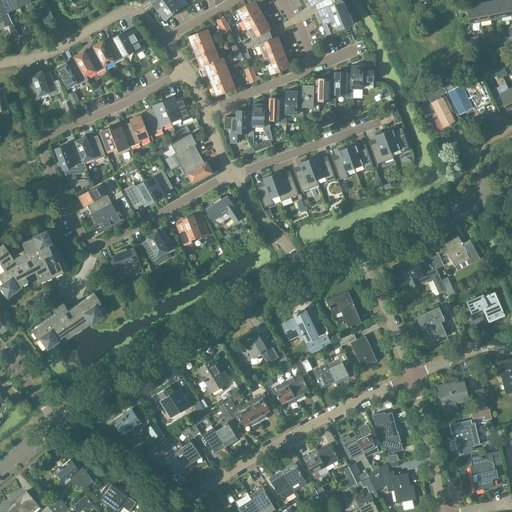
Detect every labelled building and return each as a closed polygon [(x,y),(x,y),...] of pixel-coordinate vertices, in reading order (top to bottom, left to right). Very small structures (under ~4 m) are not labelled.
[(7,27),(7,26),(14,40),(19,38),(8,13),(1,0),(0,0),(0,24),(5,22),(7,27)] [(16,0),(1,0),(8,13),(20,8),(16,0)] [(156,0),(152,3),(159,12),(174,0),(156,0)] [(178,0),(174,0),(159,12),(166,22),(167,22),(166,20),(183,8),(178,0)] [(307,0),(311,5),(312,7),(317,4),(319,10),(318,11),(328,35),(353,25),(344,0),(343,0),(342,0),(307,0)] [(498,0),(488,2),(491,20),(501,18),(498,0)] [(508,0),(498,0),(501,18),(511,16),(508,0)] [(237,11),(243,21),(261,11),(255,1),(237,11)] [(488,2),(477,4),(481,22),(491,20),(488,2)] [(481,22),(477,4),(467,6),(470,24),(481,22)] [(47,5),(38,9),(45,25),(54,21),(47,5)] [(243,21),(248,30),(266,20),(261,11),(243,21)] [(266,20),(248,30),(253,40),(258,37),(260,44),(273,39),(270,31),(271,30),(266,20)] [(28,25),(22,27),(25,33),(26,35),(31,32),(28,25)] [(114,38),(114,39),(125,58),(126,58),(125,57),(134,53),(135,55),(146,49),(135,29),(125,35),(124,32),(114,38)] [(189,37),(193,47),(212,40),(208,29),(189,37)] [(260,44),(264,55),(282,47),(278,37),(273,39),(260,44)] [(94,46),(95,49),(106,69),(107,68),(106,66),(114,61),(115,64),(125,58),(114,39),(105,43),(104,41),(94,46)] [(193,47),(197,57),(216,50),(212,40),(193,47)] [(264,55),(268,65),(286,57),(282,47),(264,55)] [(75,57),(77,61),(88,81),(89,80),(87,76),(95,72),(96,74),(106,69),(95,49),(87,54),(85,51),(75,57)] [(201,68),(205,66),(220,60),(216,50),(197,57),(201,68)] [(286,57),(268,65),(272,75),(290,68),(286,57)] [(205,66),(209,76),(228,69),(224,58),(220,60),(205,66)] [(88,81),(77,61),(69,66),(67,63),(57,69),(68,89),(77,84),(78,86),(88,81)] [(352,73),(347,73),(346,95),(346,98),(363,99),(363,89),(374,89),(374,71),(364,71),(364,66),(352,66),(352,73)] [(209,76),(213,86),(232,79),(228,69),(209,76)] [(504,77),(500,71),(495,73),(498,80),(504,77)] [(54,82),(50,72),(43,74),(43,72),(32,76),(32,78),(26,81),(32,100),(40,97),(39,95),(48,92),(49,94),(57,91),(57,93),(63,91),(59,80),(54,82)] [(335,80),(331,79),(330,101),(329,101),(329,105),(336,105),(336,95),(346,95),(347,73),(336,73),(335,80)] [(232,79),(213,86),(217,96),(236,89),(232,79)] [(319,86),(315,86),(314,108),(313,108),(313,111),(320,111),(320,101),(329,101),(330,101),(331,79),(319,79),(319,86)] [(303,92),(298,92),(297,114),(297,118),(303,118),(303,108),(313,108),(314,108),(315,86),(303,85),(303,92)] [(4,87),(0,88),(0,111),(8,110),(9,111),(4,87)] [(511,108),(511,95),(509,90),(500,94),(508,111),(511,108)] [(67,95),(73,105),(80,101),(74,91),(67,95)] [(286,99),(282,99),(281,121),(280,121),(280,124),(282,127),(284,131),(287,131),(287,114),(297,114),(298,92),(287,92),(286,99)] [(174,98),(164,102),(172,123),(181,119),(182,122),(194,117),(185,96),(175,100),(174,98)] [(270,105),(265,105),(265,127),(264,127),(264,131),(266,135),(270,135),(271,121),(280,121),(281,121),(282,99),(282,98),(270,98),(270,105)] [(63,103),(68,115),(75,112),(70,100),(63,103)] [(172,123),(164,102),(153,106),(154,108),(144,112),(152,133),(164,129),(163,126),(172,123)] [(248,134),(247,134),(247,137),(249,140),(251,144),(254,142),(254,127),(264,127),(265,127),(265,105),(254,104),(254,111),(249,111),(248,134)] [(238,133),(247,134),(248,134),(249,111),(237,111),(237,118),(232,118),(231,118),(225,117),(224,129),(231,130),(231,143),(238,144),(238,133)] [(132,123),(122,127),(130,148),(141,143),(140,141),(150,137),(142,116),(131,120),(132,123)] [(322,118),(317,120),(321,127),(326,125),(322,118)] [(130,148),(122,127),(112,130),(111,128),(100,132),(109,153),(118,149),(119,152),(130,148)] [(385,132),(392,153),(400,150),(401,153),(410,150),(402,129),(395,132),(394,129),(385,132)] [(385,132),(382,133),(382,131),(375,134),(376,136),(375,136),(377,143),(370,145),(377,165),(394,159),(392,153),(385,132)] [(280,135),(283,142),(289,140),(285,133),(280,135)] [(174,155),(180,166),(200,155),(195,146),(197,144),(192,134),(172,145),(177,154),(174,155)] [(76,142),(77,144),(87,171),(88,171),(86,165),(85,162),(94,159),(95,161),(106,157),(98,136),(88,140),(87,137),(76,142)] [(254,144),(251,145),(253,148),(255,153),(262,150),(260,144),(257,145),(256,143),(254,144)] [(349,146),(349,147),(347,148),(355,169),(364,166),(366,171),(374,168),(367,149),(359,151),(357,145),(356,145),(355,143),(349,146)] [(87,171),(77,144),(68,148),(67,145),(56,149),(66,176),(67,175),(66,175),(77,174),(83,174),(87,171)] [(355,169),(347,148),(346,149),(345,147),(338,149),(339,151),(338,152),(340,158),(333,161),(340,181),(348,178),(346,172),(355,169)] [(200,155),(180,166),(186,176),(188,174),(193,184),(213,173),(207,162),(205,164),(200,155)] [(310,160),(317,180),(325,177),(327,183),(336,180),(329,160),(321,163),(319,156),(317,157),(317,155),(310,157),(311,159),(310,160)] [(310,160),(307,161),(307,159),(300,161),(301,163),(300,163),(302,170),(295,173),(302,192),(319,186),(317,180),(310,160)] [(127,169),(130,173),(137,169),(134,165),(127,169)] [(153,177),(145,182),(156,201),(165,196),(164,194),(174,188),(163,169),(152,174),(153,177)] [(272,176),(279,196),(281,202),(299,196),(292,176),(284,178),(282,172),(272,176)] [(271,199),(279,196),(272,176),(263,179),(265,185),(258,188),(265,208),(273,205),(271,199)] [(156,201),(145,182),(136,186),(135,184),(124,190),(135,210),(144,204),(146,207),(156,201)] [(340,186),(342,192),(349,190),(347,184),(340,186)] [(87,205),(92,215),(112,204),(107,194),(104,195),(99,186),(79,197),(85,207),(87,205)] [(213,206),(207,210),(217,227),(232,217),(235,223),(243,218),(228,196),(222,200),(221,198),(211,204),(213,206)] [(112,204),(92,215),(98,224),(100,223),(105,233),(125,222),(120,211),(117,213),(112,204)] [(177,225),(185,246),(193,243),(192,240),(201,237),(202,240),(210,236),(201,215),(195,218),(193,215),(183,220),(184,222),(177,225)] [(39,283),(58,274),(68,270),(51,229),(44,232),(44,231),(33,237),(21,242),(25,252),(12,259),(3,244),(0,245),(0,286),(6,296),(16,289),(16,288),(27,281),(27,280),(32,277),(30,274),(34,272),(39,283)] [(148,240),(142,243),(143,245),(146,250),(153,263),(154,264),(155,263),(155,264),(170,256),(169,254),(176,250),(173,244),(170,240),(165,230),(159,234),(157,232),(147,237),(148,240)] [(444,244),(455,266),(458,271),(481,259),(470,239),(463,243),(459,236),(444,244)] [(110,258),(118,277),(134,270),(137,276),(144,273),(134,249),(128,251),(127,249),(116,253),(117,256),(110,258)] [(401,286),(409,283),(411,289),(421,285),(419,280),(425,277),(417,257),(393,267),(401,286)] [(449,296),(442,280),(442,281),(440,277),(433,281),(439,294),(446,291),(449,296)] [(448,278),(442,280),(449,296),(455,294),(448,278)] [(484,295),(466,302),(472,314),(484,309),(487,318),(503,312),(495,293),(489,295),(487,290),(482,292),(484,295)] [(327,301),(334,316),(342,312),(348,327),(355,324),(356,325),(362,323),(354,305),(355,305),(355,304),(352,305),(350,300),(352,299),(351,299),(348,292),(327,301)] [(61,310),(55,314),(30,331),(37,341),(40,339),(46,348),(56,341),(63,336),(64,335),(66,339),(87,325),(90,323),(91,323),(101,316),(106,312),(93,293),(67,311),(60,301),(62,305),(59,307),(61,310)] [(459,295),(452,298),(458,311),(465,308),(459,295)] [(417,317),(418,319),(423,331),(431,327),(437,341),(447,336),(441,323),(445,321),(439,307),(417,317)] [(283,324),(291,340),(303,334),(307,342),(318,336),(306,310),(294,316),(295,318),(283,324)] [(240,346),(245,354),(249,351),(253,359),(261,354),(267,364),(279,358),(272,347),(267,350),(258,335),(240,346)] [(307,345),(311,354),(332,345),(327,335),(307,345)] [(511,357),(497,362),(506,395),(511,392),(511,357)] [(285,358),(269,366),(273,373),(289,365),(285,358)] [(292,376),(286,379),(299,402),(306,398),(304,393),(309,391),(305,385),(306,384),(303,378),(309,375),(300,359),(295,362),(301,373),(293,377),(292,376)] [(340,359),(328,365),(337,384),(344,381),(342,378),(348,375),(340,359)] [(198,370),(208,386),(205,388),(210,395),(232,383),(225,371),(222,372),(215,360),(198,370)] [(337,384),(328,365),(314,371),(322,388),(335,381),(337,385),(337,384)] [(233,380),(241,392),(248,387),(241,375),(233,380)] [(274,385),(269,377),(263,381),(268,389),(274,385)] [(299,402),(286,379),(281,382),(282,383),(271,389),(274,394),(276,392),(279,398),(280,398),(283,404),(287,402),(290,407),(299,402)] [(443,404),(445,404),(446,410),(457,407),(455,401),(468,398),(464,382),(451,386),(450,384),(439,387),(443,404)] [(171,386),(157,394),(161,400),(162,401),(160,401),(170,418),(171,419),(172,417),(190,405),(192,405),(192,404),(181,388),(180,389),(175,393),(175,392),(171,386)] [(250,386),(243,391),(247,397),(254,392),(250,386)] [(472,391),(476,408),(477,411),(489,408),(483,388),(472,391)] [(255,403),(251,405),(258,418),(260,422),(267,418),(265,414),(270,411),(265,403),(268,401),(264,393),(253,400),(255,403)] [(238,414),(239,415),(245,426),(250,423),(253,428),(261,423),(260,422),(258,418),(251,405),(248,402),(237,409),(231,399),(223,403),(224,404),(232,417),(238,414)] [(200,401),(194,405),(200,416),(206,412),(204,408),(202,404),(200,402),(200,401)] [(218,407),(226,420),(227,420),(227,421),(232,417),(224,404),(218,407)] [(472,414),(473,420),(491,415),(490,409),(472,414)] [(116,423),(124,434),(125,435),(126,434),(129,438),(150,424),(142,414),(137,417),(133,411),(116,423)] [(388,446),(392,453),(403,450),(398,431),(397,432),(392,412),(385,414),(385,413),(373,416),(377,430),(378,430),(381,440),(382,440),(384,447),(388,446)] [(196,426),(207,419),(205,414),(187,424),(195,437),(201,434),(196,426)] [(458,450),(460,450),(461,454),(473,450),(472,447),(482,444),(476,421),(472,422),(471,420),(452,425),(458,450)] [(155,423),(146,429),(154,440),(156,439),(158,443),(160,442),(166,438),(159,428),(155,423)] [(228,424),(216,431),(223,443),(225,448),(238,440),(228,424)] [(181,429),(189,441),(195,438),(187,425),(181,429)] [(361,434),(356,436),(364,453),(366,458),(380,451),(368,425),(359,429),(361,434)] [(223,443),(216,431),(216,432),(213,428),(208,431),(201,436),(211,451),(212,450),(213,452),(216,453),(220,451),(225,448),(223,443)] [(504,429),(497,431),(499,437),(505,435),(504,429)] [(174,433),(170,436),(189,466),(197,461),(194,457),(200,454),(191,442),(183,447),(176,437),(174,433)] [(364,453),(356,436),(351,439),(349,435),(340,439),(350,460),(364,453)] [(167,439),(160,443),(157,445),(160,449),(175,471),(180,467),(182,470),(189,466),(170,436),(169,436),(170,437),(167,439)] [(331,444),(317,451),(326,467),(340,460),(331,444)] [(151,450),(140,457),(142,460),(143,461),(151,456),(157,451),(160,449),(157,445),(151,450)] [(326,467),(317,451),(304,458),(313,475),(314,474),(316,478),(321,475),(319,471),(326,467)] [(500,451),(489,454),(486,454),(487,458),(483,459),(482,455),(470,458),(472,467),(470,467),(472,476),(477,475),(478,482),(474,483),(475,491),(494,487),(494,486),(493,487),(492,482),(493,481),(493,479),(499,478),(497,470),(496,470),(495,466),(503,464),(500,451)] [(397,454),(388,456),(392,463),(400,461),(397,454)] [(55,472),(65,485),(71,481),(78,489),(83,485),(85,488),(93,482),(81,466),(78,469),(70,460),(55,472)] [(295,463),(282,471),(291,487),(305,479),(295,463)] [(389,492),(396,490),(399,502),(397,502),(397,503),(412,500),(412,499),(415,499),(413,486),(412,486),(408,487),(406,477),(407,477),(406,475),(407,475),(407,474),(395,477),(394,477),(393,473),(394,473),(394,472),(389,473),(387,466),(380,469),(382,475),(385,485),(387,484),(389,492)] [(343,480),(347,488),(350,487),(357,484),(354,477),(349,467),(343,470),(347,478),(343,480)] [(376,492),(375,490),(385,485),(382,475),(380,469),(368,474),(369,477),(376,492)] [(295,493),(291,487),(282,471),(269,479),(278,495),(280,494),(282,497),(286,498),(295,493)] [(366,472),(359,476),(361,481),(369,477),(368,474),(366,472)] [(368,478),(360,482),(364,488),(366,487),(371,484),(368,478)] [(103,495),(100,499),(117,511),(120,511),(123,508),(128,511),(134,503),(108,484),(100,493),(103,495)] [(263,488),(250,496),(259,511),(271,511),(275,510),(272,505),(273,504),(263,488)] [(322,488),(317,491),(323,502),(325,501),(328,499),(322,488)] [(362,511),(357,500),(351,489),(342,493),(345,499),(346,498),(350,507),(345,510),(345,511),(362,511)] [(26,491),(12,503),(19,511),(37,511),(41,509),(26,491)] [(85,496),(93,506),(99,501),(91,491),(85,496)] [(323,502),(317,491),(316,491),(310,495),(316,506),(323,502)] [(369,494),(357,500),(362,511),(378,511),(374,503),(375,502),(370,493),(369,494)] [(47,505),(52,511),(66,511),(69,510),(57,496),(52,501),(48,496),(43,500),(47,505)] [(93,506),(85,496),(72,507),(76,511),(80,511),(85,508),(87,510),(93,506)] [(241,511),(259,511),(250,496),(237,504),(241,511)] [(19,511),(12,503),(1,511),(19,511)]
